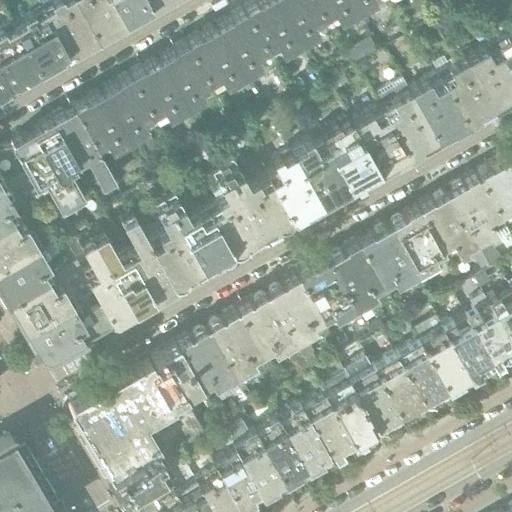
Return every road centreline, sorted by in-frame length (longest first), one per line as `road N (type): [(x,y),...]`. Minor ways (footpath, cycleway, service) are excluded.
road 1 (residential): [(511,118),(24,396)]
road 2 (residential): [(0,114),(203,0)]
road 3 (tertiary): [(511,415),(340,511)]
road 4 (residential): [(94,511),(24,396)]
